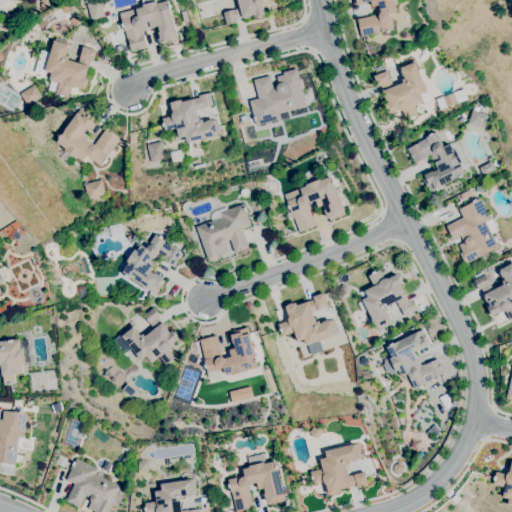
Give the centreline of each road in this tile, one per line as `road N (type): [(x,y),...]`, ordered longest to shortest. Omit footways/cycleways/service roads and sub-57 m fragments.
road 1 (residential): [(0,504),(17,511),(408,503),(456,463),(476,422),(480,386),(468,337),(352,107),(319,0)]
road 2 (residential): [(408,223),(208,297)]
road 3 (residential): [(325,36),(138,86)]
